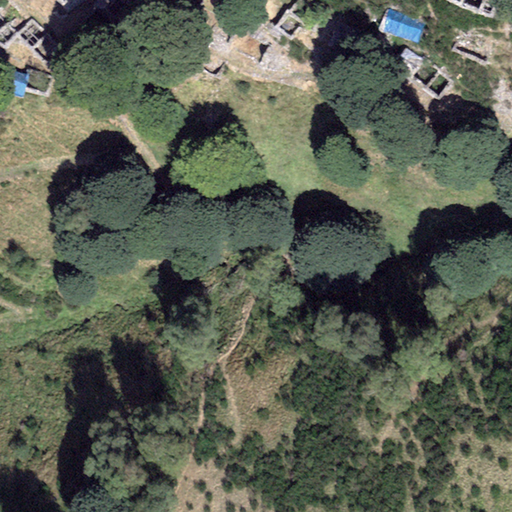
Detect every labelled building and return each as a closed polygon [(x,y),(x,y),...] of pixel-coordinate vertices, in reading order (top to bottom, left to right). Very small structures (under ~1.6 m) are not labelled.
[(85,1),(84,0),(56,0),(69,15),(85,1)] [(422,24),(387,13),(381,32),(416,43),(422,24)] [(361,42),(343,30),(332,45),(350,58),(361,42)] [(420,62),(405,52),(396,68),(411,77),(420,62)] [(28,79),(6,71),(0,88),(0,89),(21,97),(23,91),(28,79)]
